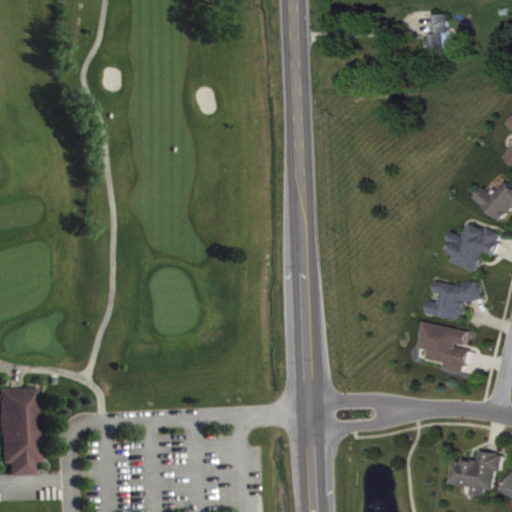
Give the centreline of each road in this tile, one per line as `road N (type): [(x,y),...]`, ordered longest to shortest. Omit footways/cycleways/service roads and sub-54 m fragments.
road 1 (tertiary): [(319,511),(295,0)]
road 2 (residential): [(315,414),(457,406),(511,415)]
